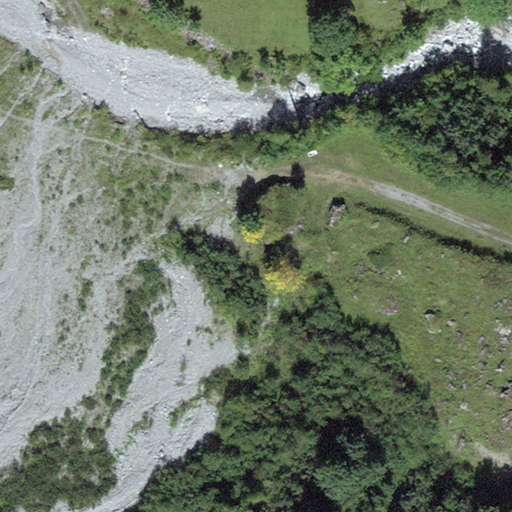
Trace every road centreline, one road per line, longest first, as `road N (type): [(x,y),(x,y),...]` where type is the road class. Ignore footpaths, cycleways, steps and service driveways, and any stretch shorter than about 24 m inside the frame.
road 1 (track): [(511,244),(355,184),(174,180),(133,142)]
road 2 (track): [(133,142),(69,0)]
